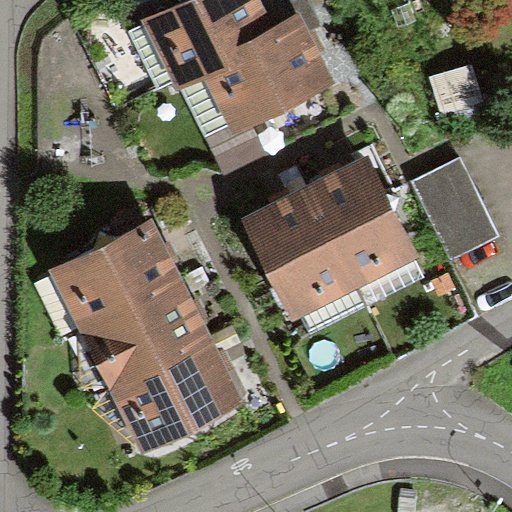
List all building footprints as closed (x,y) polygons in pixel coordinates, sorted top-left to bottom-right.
[(204,50),(269,19),(259,0),(164,0),(150,7),(177,63),(204,50)] [(259,0),(269,19),(296,6),(308,0),(259,0)] [(296,6),(269,19),(204,50),(232,108),(323,63),(296,6)] [(195,96),(217,154),(241,145),(219,87),(195,96)] [(373,150),(312,180),(353,265),(415,236),(373,150)] [(494,225),(457,150),(415,170),(452,246),(494,225)] [(291,295),(353,265),(312,180),(250,209),(291,295)] [(59,261),(89,319),(181,273),(152,215),(59,261)] [(89,319),(118,377),(210,330),(181,273),(89,319)] [(239,388),(210,330),(118,377),(147,434),(239,388)]
